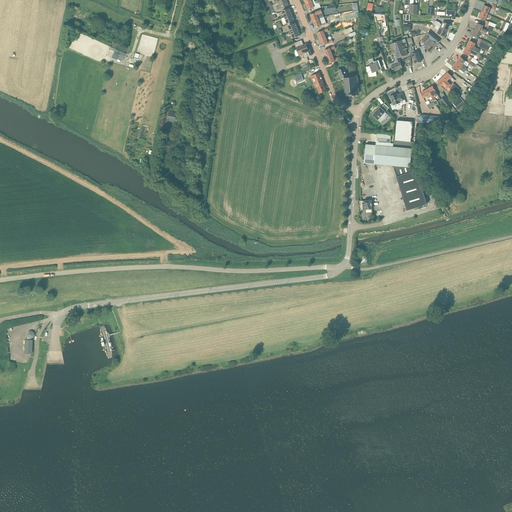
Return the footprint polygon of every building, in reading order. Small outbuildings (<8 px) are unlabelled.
[(276,8),(277,10),(289,5),(286,0),(284,0),(278,2),(278,3),(280,6),(276,8)] [(409,5),(409,14),(416,14),(417,10),(417,5),(413,5),(413,0),(410,0),(410,5),(409,5)] [(315,10),(321,8),(319,3),(313,5),(311,1),(305,3),(308,10),(314,7),(315,10)] [(484,5),(481,12),(487,14),(490,8),(484,5)] [(282,11),(283,15),(282,16),(283,18),(284,17),(292,14),(290,8),(282,11)] [(322,13),(321,10),(315,12),(316,13),(310,15),(313,22),(321,18),(324,17),(322,13)] [(479,18),(485,21),(487,14),(481,12),(479,18)] [(287,23),(290,22),(295,20),(292,14),(284,17),(287,23)] [(321,18),(313,22),(315,28),(321,26),(326,24),(325,22),(324,17),(321,18)] [(443,22),(441,25),(440,24),(440,23),(435,21),(433,24),(436,25),(447,31),(449,29),(450,29),(451,26),(450,26),(450,25),(443,22)] [(298,29),(296,23),(288,26),(290,32),(298,29)] [(482,33),(485,34),(487,31),(482,29),(483,25),(477,23),(474,30),(482,33)] [(437,33),(445,37),(447,31),(436,25),(434,28),(439,31),(437,33)] [(349,33),(350,37),(356,35),(355,31),(353,32),(352,27),(343,30),(345,35),(349,33)] [(327,28),(323,30),(323,31),(317,33),(319,40),(326,37),(324,33),(329,31),(327,28)] [(292,38),(300,35),(298,29),(290,32),(292,38)] [(474,30),(472,36),(478,38),(479,35),(481,36),(482,33),(474,30)] [(430,31),(427,33),(439,43),(441,40),(430,31)] [(425,43),(430,38),(426,35),(421,40),(425,43)] [(319,40),(322,46),(328,44),(333,43),(332,40),(327,42),(326,37),(319,40)] [(404,39),(403,40),(406,50),(408,49),(411,48),(413,44),(411,37),(408,38),(404,39)] [(430,39),(425,45),(420,47),(422,54),(425,53),(424,49),(426,49),(429,52),(433,47),(434,48),(437,45),(433,41),(430,39)] [(478,42),(490,48),(492,45),(489,43),(480,39),(478,42)] [(497,39),(492,49),(493,49),(497,50),(501,41),(499,39),(497,39)] [(310,56),(308,52),(309,52),(306,44),(303,45),(301,40),(295,43),(296,48),(297,50),(294,51),(296,56),(302,54),(302,57),(302,58),(304,59),(305,58),(310,56)] [(394,62),(388,64),(389,68),(389,69),(390,72),(393,71),(393,72),(403,68),(401,63),(399,58),(408,54),(406,50),(403,40),(393,43),(390,44),(395,59),(393,59),(394,62)] [(478,53),(480,50),(474,47),(476,44),(470,41),(466,47),(478,53)] [(111,47),(121,51),(122,48),(119,47),(120,44),(114,42),(111,47)] [(489,56),(488,58),(492,60),(493,58),(497,50),(493,49),(492,49),(490,48),(478,42),(477,45),(481,47),(480,48),(488,51),(491,52),(489,56)] [(334,46),(329,48),(330,48),(324,51),(326,57),(332,55),(331,51),(335,49),(334,46)] [(120,54),(121,51),(111,47),(110,50),(114,52),(111,58),(117,61),(118,59),(122,61),(124,56),(120,54)] [(479,57),(480,54),(478,53),(466,47),(463,53),(469,56),(470,53),(473,55),(479,57)] [(411,54),(413,59),(415,64),(421,61),(418,52),(411,54)] [(329,64),(335,61),(335,62),(340,60),(339,58),(334,59),(332,55),(326,57),(329,64)] [(460,57),(456,63),(466,70),(467,69),(466,68),(467,66),(469,64),(469,63),(467,62),(466,61),(464,60),(460,57)] [(487,59),(483,68),(487,70),(492,61),(487,59)] [(378,60),(373,62),(373,64),(369,65),(370,66),(366,67),(367,72),(368,72),(368,77),(377,76),(376,71),(379,70),(378,69),(381,68),(378,60)] [(456,63),(452,68),(456,71),(457,72),(459,69),(464,73),(466,70),(456,63)] [(344,68),(338,70),(341,79),(343,78),(345,96),(357,95),(357,93),(359,93),(358,78),(355,78),(355,77),(348,78),(344,68)] [(317,88),(319,94),(327,91),(319,73),(311,76),(315,88),(317,88)] [(453,87),(454,88),(457,91),(458,92),(459,90),(452,83),(453,82),(450,79),(452,77),(448,73),(443,77),(453,87)] [(453,87),(443,77),(438,82),(439,82),(436,84),(440,88),(442,86),(443,86),(446,89),(449,87),(451,89),(453,87)] [(476,78),(471,85),(476,89),(480,82),(476,78)] [(429,88),(427,90),(433,101),(435,105),(436,105),(438,104),(436,100),(434,97),(435,97),(438,96),(435,91),(432,86),(429,88)] [(427,90),(421,93),(424,97),(424,98),(426,96),(428,99),(429,98),(431,100),(430,100),(431,103),(427,105),(429,109),(432,107),(435,105),(433,101),(427,90)] [(464,93),(461,95),(466,101),(469,99),(464,93)] [(390,97),(393,105),(400,103),(400,102),(404,100),(402,94),(397,95),(396,95),(395,95),(394,95),(393,95),(391,95),(391,96),(390,97)] [(446,107),(460,125),(464,122),(444,96),(440,100),(445,108),(446,107)] [(460,97),(452,103),(456,107),(463,101),(460,97)] [(464,101),(456,108),(460,112),(468,106),(464,101)] [(373,115),(372,115),(373,116),(377,120),(378,120),(381,123),(388,115),(385,112),(389,108),(384,104),(381,108),(380,107),(380,108),(373,115)] [(168,113),(166,120),(174,122),(176,115),(168,113)] [(440,116),(421,114),(423,122),(425,123),(442,124),(441,122),(440,116)] [(394,140),(394,144),(404,145),(414,146),(415,142),(411,142),(412,122),(396,120),(395,140),(394,140)] [(377,134),(376,142),(390,143),(391,135),(377,134)] [(362,148),(362,156),(365,157),(364,163),(369,164),(374,164),(376,145),(366,144),(365,149),(362,148)] [(376,145),(374,164),(393,166),(407,210),(427,204),(416,170),(411,172),(410,167),(412,149),(393,147),(391,147),(376,145)] [(363,209),(364,209),(364,210),(372,209),(371,200),(363,201),(364,204),(363,204),(363,209)] [(31,354),(32,340),(30,340),(30,338),(33,337),(34,335),(33,333),(31,331),(28,332),(27,335),(28,337),(26,340),(25,340),(24,353),(31,354)]
